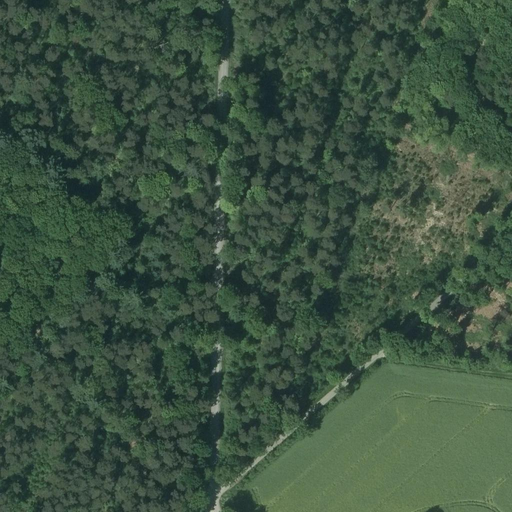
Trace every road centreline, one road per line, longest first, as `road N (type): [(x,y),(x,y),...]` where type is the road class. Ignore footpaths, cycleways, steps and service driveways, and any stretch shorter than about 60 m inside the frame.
road 1 (track): [(211,507),(224,0)]
road 2 (unclassified): [(511,235),(211,507)]
